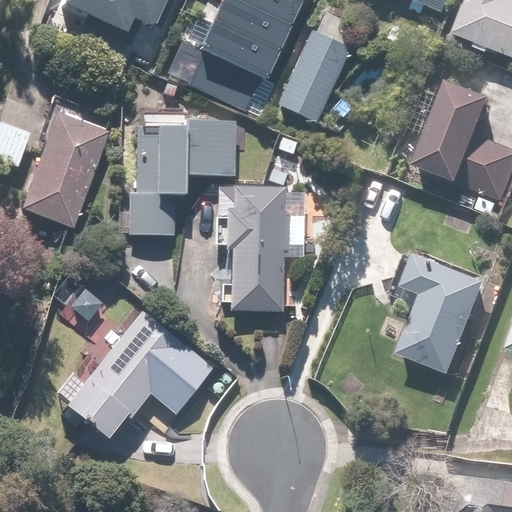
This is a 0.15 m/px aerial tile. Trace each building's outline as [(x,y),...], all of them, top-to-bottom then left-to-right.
[(130,42),(140,19),(152,24),(162,0),(60,0),(60,1),(86,12),(82,20),(130,42)] [(277,49),(288,23),(231,0),(219,0),(210,21),(277,49)] [(231,0),(288,23),(297,0),(231,0)] [(446,0),(421,0),(443,9),(446,0)] [(511,0),(473,0),(461,34),(479,41),(477,48),(492,53),(494,48),(511,53),(511,0)] [(341,18),(324,10),(280,102),(319,121),(355,47),(349,44),(353,36),(336,28),(341,18)] [(267,74),(277,49),(210,21),(200,46),(267,74)] [(401,21),(390,37),(418,57),(429,41),(401,21)] [(267,74),(200,46),(186,79),(253,107),(267,74)] [(501,96),(454,79),(421,168),(505,198),(511,180),(511,144),(486,135),(501,96)] [(114,118),(60,101),(25,208),(78,225),(114,118)] [(138,190),(131,190),(129,236),(174,238),(176,194),(192,195),(192,175),(239,177),(241,120),(189,118),(189,123),(140,121),(138,190)] [(33,131),(3,120),(0,127),(0,159),(21,167),(33,131)] [(289,187),(238,185),(237,208),(233,208),(231,250),(234,250),(231,309),(283,311),(286,251),(306,251),(308,194),(289,193),(289,187)] [(489,282),(422,253),(402,299),(422,308),(403,352),(451,372),(489,282)] [(190,347),(146,312),(59,422),(73,433),(88,414),(115,435),(132,413),(136,416),(190,347)] [(510,469),(443,465),(439,511),(511,511),(511,480),(509,480),(510,469)]
